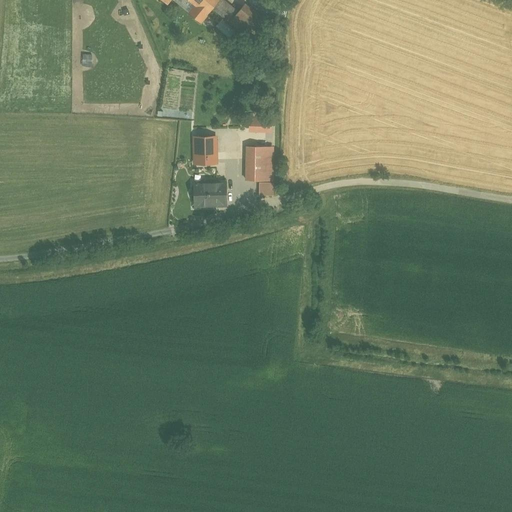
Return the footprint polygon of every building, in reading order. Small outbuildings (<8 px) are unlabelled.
[(219,0),(188,0),(195,5),(189,13),(201,23),(219,0)] [(270,24),(245,3),(230,21),(256,42),(270,24)] [(268,146),(247,146),(246,180),(267,180),(268,146)] [(216,149),(205,149),(205,148),(194,148),(194,173),(225,173),(225,158),(216,158),(216,149)] [(226,181),(194,182),(195,206),(227,205),(226,181)] [(273,182),(259,182),(259,195),(273,195),(273,182)]
